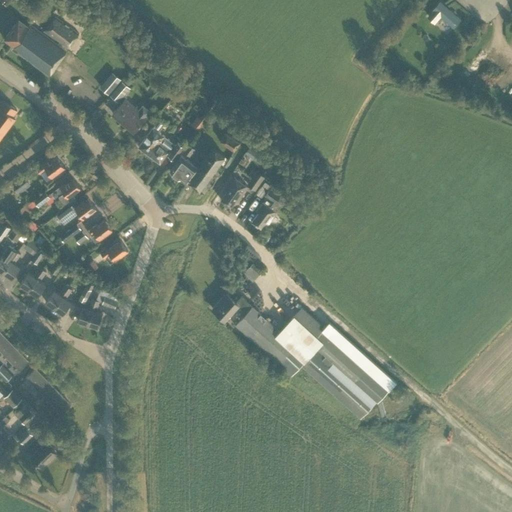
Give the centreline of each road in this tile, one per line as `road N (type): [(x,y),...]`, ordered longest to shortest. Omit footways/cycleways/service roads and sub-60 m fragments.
road 1 (unclassified): [(109,361),(160,211)]
road 2 (unclassified): [(160,211),(69,120)]
road 3 (residential): [(109,361),(0,293)]
road 4 (unclassified): [(270,257),(211,211),(160,211)]
